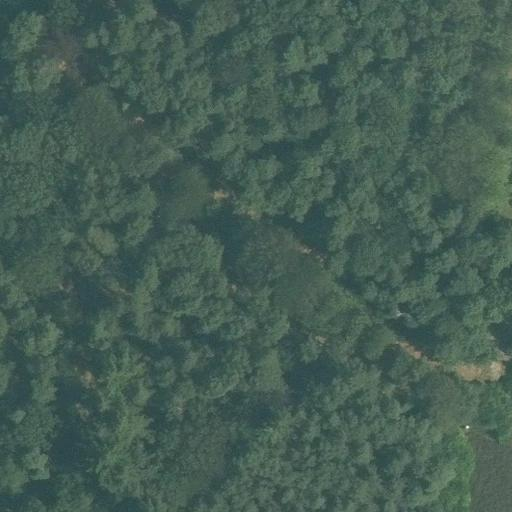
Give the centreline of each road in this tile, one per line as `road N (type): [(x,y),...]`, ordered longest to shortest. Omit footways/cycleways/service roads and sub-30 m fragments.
road 1 (track): [(82,0),(60,171),(72,323),(117,511)]
road 2 (track): [(138,0),(329,101),(511,212)]
